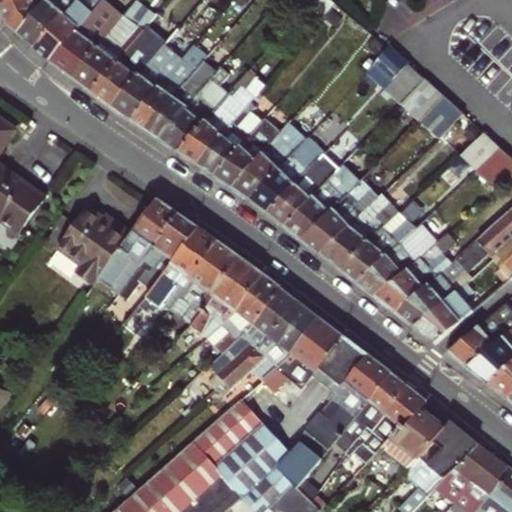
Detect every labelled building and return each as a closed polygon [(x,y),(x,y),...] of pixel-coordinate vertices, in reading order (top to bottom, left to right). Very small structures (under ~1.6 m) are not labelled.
[(0,0),(0,14),(3,22),(17,35),(46,0),(0,0)] [(46,0),(17,35),(33,50),(63,14),(65,16),(77,0),(80,2),(81,0),(46,0)] [(33,50),(50,65),(105,0),(81,0),(80,2),(77,0),(65,16),(63,14),(33,50)] [(71,79),(125,16),(105,0),(50,65),(71,79)] [(331,0),(312,0),(303,10),(319,24),(336,3),(331,0)] [(144,31),(125,16),(71,79),(91,93),(144,31)] [(111,107),(164,46),(152,36),(155,31),(149,26),(144,31),(91,93),(111,107)] [(111,107),(130,121),(183,61),(175,54),(188,39),(178,30),(164,46),(111,107)] [(183,61),(130,121),(145,132),(204,63),(207,60),(209,57),(195,46),(183,61)] [(209,57),(207,60),(212,63),(223,50),(218,46),(209,57)] [(390,50),(362,80),(380,96),(385,90),(408,66),(390,50)] [(204,63),(145,132),(161,142),(218,74),(204,63)] [(408,66),(385,90),(401,105),(425,80),(408,66)] [(223,68),(218,74),(161,142),(179,154),(230,95),(221,88),(231,75),(223,68)] [(179,154),(197,167),(235,122),(265,86),(250,72),(230,95),(179,154)] [(420,122),(444,97),(425,80),(401,105),(420,122)] [(465,115),(444,97),(420,122),(440,139),(465,115)] [(197,167),(215,179),(263,122),(252,112),(240,126),(235,122),(197,167)] [(0,152),(15,131),(0,119),(0,220),(17,233),(43,198),(0,165),(0,152)] [(263,122),(215,179),(232,190),(287,127),(280,121),(272,130),(263,122)] [(289,124),(287,127),(232,190),(250,202),(307,140),(289,124)] [(502,148),(483,132),(460,154),(477,172),(502,148)] [(307,140),(250,202),(267,215),(324,155),(307,140)] [(364,143),(353,155),(359,161),(370,149),(364,143)] [(511,157),(502,148),(477,172),(497,192),(511,178),(511,157)] [(284,229),(340,169),(324,155),(267,215),(284,229)] [(302,242),(361,182),(344,165),(340,169),(284,229),(302,242)] [(364,180),(361,182),(302,242),(320,256),(381,197),(364,180)] [(381,197),(320,256),(338,270),(399,213),(400,211),(383,194),(381,197)] [(120,295),(179,215),(157,200),(133,233),(100,278),(95,285),(106,293),(110,288),(119,295),(120,295)] [(59,249),(100,278),(133,233),(115,220),(113,224),(89,207),(59,249)] [(489,255),(493,259),(511,241),(511,209),(477,241),(489,255)] [(399,213),(338,270),(357,285),(416,229),(399,213)] [(179,215),(120,295),(128,301),(142,285),(153,292),(200,229),(179,215)] [(416,229),(357,285),(376,299),(416,263),(406,251),(436,224),(429,217),(416,229)] [(165,304),(171,310),(220,243),(200,229),(153,292),(148,298),(161,309),(165,304)] [(397,315),(452,264),(444,255),(457,243),(450,234),(416,263),(376,299),(397,315)] [(457,260),(469,273),(489,255),(477,241),(457,260)] [(511,241),(493,259),(510,280),(511,277),(511,241)] [(190,328),(242,260),(220,243),(171,310),(181,318),(175,326),(185,333),(190,328)] [(264,277),(242,260),(190,328),(185,333),(174,343),(184,351),(203,335),(209,343),(224,329),(264,277)] [(397,315),(415,329),(457,291),(473,277),(469,273),(457,260),(452,264),(397,315)] [(254,329),(283,291),(264,277),(224,329),(209,343),(214,347),(202,358),(210,368),(224,355),(254,329)] [(224,355),(232,362),(241,354),(247,358),(260,349),(273,336),(299,303),(283,291),(254,329),(224,355)] [(457,291),(415,329),(435,344),(474,311),(457,291)] [(241,354),(232,362),(217,375),(223,382),(215,389),(222,397),(251,370),(265,381),(291,358),(321,320),(299,303),(273,336),(260,349),(247,358),(241,354)] [(449,355),(469,370),(511,331),(511,308),(508,304),(449,355)] [(291,358),(265,381),(274,393),(290,380),(303,391),(315,375),(344,337),(321,320),(291,358)] [(511,331),(469,370),(490,386),(511,365),(511,331)] [(321,511),(322,511),(313,503),(299,489),(336,443),(392,375),(344,337),(315,375),(332,389),(330,403),(290,454),(244,400),(114,511),(321,511)] [(511,365),(490,386),(509,401),(511,397),(511,365)] [(208,382),(215,389),(223,382),(217,375),(208,382)] [(392,375),(336,443),(347,453),(351,458),(409,388),(392,375)] [(0,413),(19,387),(11,380),(0,382),(0,413)] [(363,469),(384,447),(400,430),(404,432),(424,409),(429,404),(409,388),(351,458),(363,469)] [(384,447),(410,468),(447,428),(424,409),(404,432),(400,430),(384,447)] [(447,428),(410,468),(404,474),(419,488),(428,497),(437,488),(447,478),(456,469),(468,460),(482,445),(452,422),(447,428)] [(494,455),(482,445),(468,460),(456,469),(447,478),(437,488),(452,503),(463,491),(471,481),(494,455)] [(511,469),(494,455),(471,481),(463,491),(452,503),(462,511),(474,511),(511,470),(511,469)] [(511,511),(511,470),(474,511),(511,511)] [(403,511),(413,511),(428,497),(419,488),(400,508),(403,511)]
